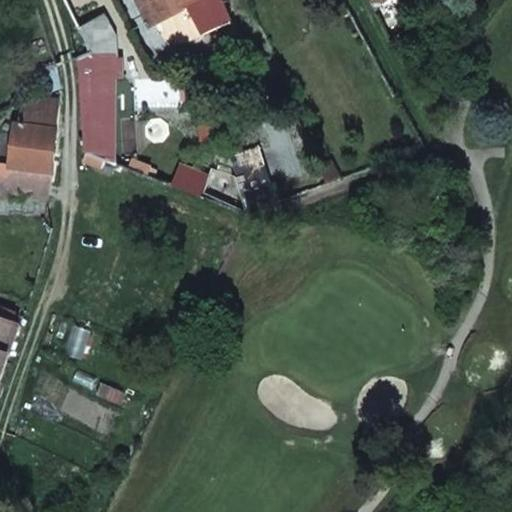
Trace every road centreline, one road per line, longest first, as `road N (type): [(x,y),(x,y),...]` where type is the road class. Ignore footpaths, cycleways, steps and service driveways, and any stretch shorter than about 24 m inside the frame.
road 1 (residential): [(48,0),(66,53),(76,158),(59,253),(16,380)]
road 2 (residential): [(429,141),(357,0)]
